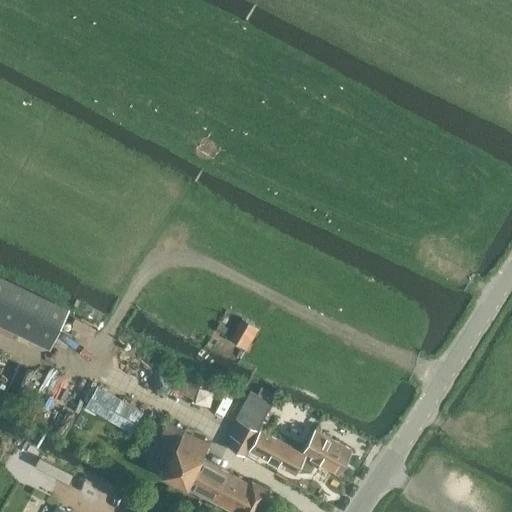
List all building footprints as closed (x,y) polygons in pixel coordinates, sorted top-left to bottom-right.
[(0,329),(51,354),(70,315),(0,280),(0,329)] [(250,347),(260,329),(245,321),(235,338),(250,347)] [(133,432),(144,412),(97,385),(86,405),(133,432)] [(258,431),(259,429),(274,404),(251,392),(238,414),(241,415),(238,420),(258,431)] [(306,454),(260,430),(259,429),(258,431),(238,420),(230,435),(233,437),(227,447),(245,457),(249,449),(295,474),(306,454)] [(226,470),(203,457),(211,442),(168,422),(164,427),(152,421),(134,453),(148,460),(145,466),(211,499),(226,470)] [(341,471),(353,448),(316,428),(305,449),(314,453),(312,456),(341,471)] [(259,511),(271,491),(254,481),(252,484),(226,470),(211,499),(235,511),(259,511)]
